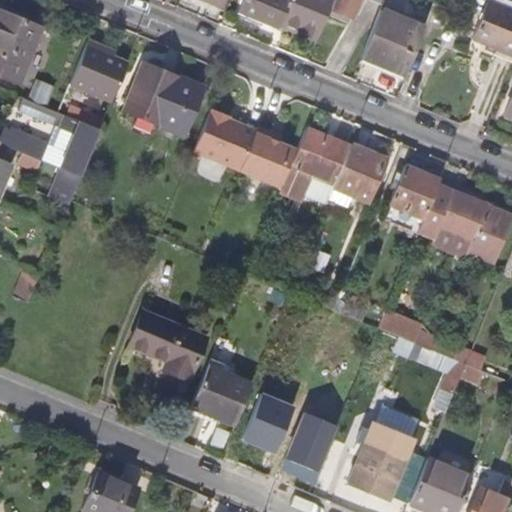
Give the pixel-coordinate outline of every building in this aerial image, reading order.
[(272,18),(315,35),(326,8),(329,0),(241,0),(238,11),(269,24),(272,18)] [(348,17),(355,0),(329,0),(326,8),(348,17)] [(483,0),(468,37),(511,55),(511,9),(487,0),(483,0)] [(359,54),(401,71),(420,25),(379,8),(359,54)] [(0,9),(0,72),(17,80),(40,26),(0,9)] [(84,39),(68,78),(110,95),(124,61),(110,55),(98,51),(100,45),(84,39)] [(112,50),(100,45),(98,51),(110,55),(112,50)] [(198,88),(140,64),(119,111),(179,136),(198,88)] [(511,88),(500,115),(511,119),(511,88)] [(52,122),(57,111),(21,96),(16,107),(52,122)] [(236,169),(252,129),(225,117),(226,115),(210,108),(191,151),(235,170),(236,169)] [(72,131),(62,155),(50,184),(70,192),(96,128),(64,114),(59,125),(61,126),(72,131)] [(254,125),(252,129),(236,169),(270,183),(286,146),(265,137),(268,131),(254,125)] [(72,131),(61,126),(52,150),(62,155),(72,131)] [(302,175),(326,184),(341,148),(299,130),(291,148),(277,184),(295,191),(302,175)] [(6,131),(1,144),(36,158),(41,146),(6,131)] [(378,155),(344,141),(341,148),(326,184),(346,193),(361,199),(378,155)] [(291,148),(286,146),(270,183),(276,186),(277,184),(291,148)] [(384,203),(417,217),(430,184),(432,180),(399,165),(384,203)] [(346,193),(326,184),(322,196),(341,204),(346,193)] [(437,220),(471,235),(464,252),(489,263),(508,217),(483,206),(449,192),(430,184),(417,217),(411,230),(430,238),(437,220)] [(279,217),(270,239),(283,245),(293,223),(279,217)] [(25,302),(37,272),(22,266),(10,295),(25,302)] [(320,290),(316,302),(330,308),(335,296),(320,290)] [(339,298),(336,308),(356,316),(360,306),(339,298)] [(200,338),(137,312),(124,344),(162,359),(158,369),(183,380),(200,338)] [(402,323),(377,313),(372,325),(397,335),(402,323)] [(447,355),(400,337),(394,352),(439,370),(425,404),(439,410),(447,389),(453,375),(459,360),(447,355)] [(459,360),(465,348),(452,343),(447,355),(459,360)] [(459,360),(474,367),(480,354),(465,348),(459,360)] [(459,360),(453,375),(470,382),(477,368),(474,367),(459,360)] [(184,408),(228,426),(245,384),(201,366),(184,408)] [(395,460),(356,443),(341,481),(379,497),(395,460)] [(401,502),(425,511),(447,511),(463,475),(419,457),(401,502)] [(125,511),(135,487),(95,470),(79,507),(81,508),(79,511),(125,511)] [(462,511),(498,511),(504,499),(473,486),(462,511)]
